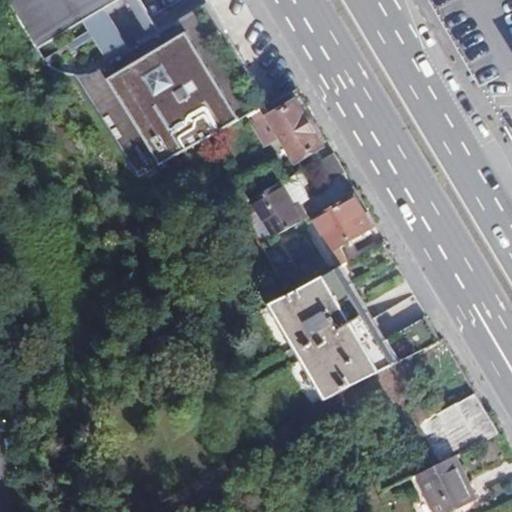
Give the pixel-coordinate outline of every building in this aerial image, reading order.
[(3,0),(30,46),(112,0),(3,0)] [(243,122),(193,36),(111,84),(161,170),(243,122)] [(320,143),(296,100),(285,105),(282,99),(248,117),(266,147),(283,139),(294,158),(320,143)] [(344,172),(341,167),(332,152),(315,162),(327,182),(344,172)] [(263,242),(305,218),(297,206),(293,208),(279,183),(250,198),(258,212),(250,217),(263,242)] [(372,226),(354,197),(315,218),(333,248),(372,226)] [(404,331),(371,275),(392,262),(382,244),(294,292),(353,394),(441,345),(425,318),(404,331)] [(463,454),(500,433),(475,392),(438,415),(455,441),(463,454)] [(463,511),(484,501),(459,456),(422,477),(441,511),(463,511)]
